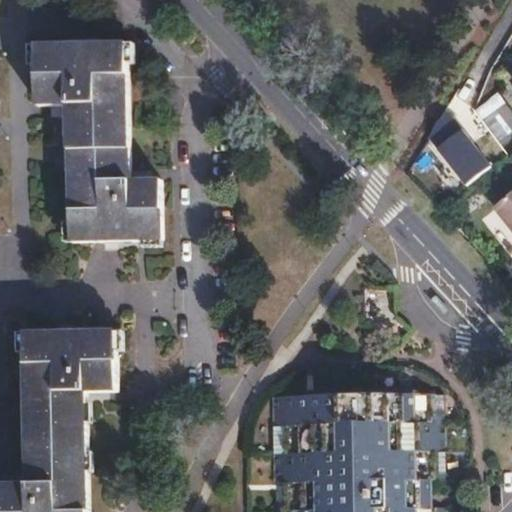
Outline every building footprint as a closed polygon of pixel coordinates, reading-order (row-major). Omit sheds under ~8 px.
[(128,45),(38,46),(38,107),(69,107),(72,243),(163,241),(162,181),(132,182),(128,45)] [(493,114),(508,136),(511,132),(511,123),(501,108),(493,114)] [(485,120),(501,141),(508,136),(493,114),(485,120)] [(511,197),(497,209),(511,227),(511,197)] [(450,306),(435,291),(430,297),(443,312),(450,306)] [(28,485),(0,485),(0,511),(89,511),(87,393),(118,393),(117,333),(28,335),(28,485)] [(446,511),(446,509),(432,509),(432,493),(431,481),(445,481),(445,397),(432,397),(431,396),(273,398),(274,484),(283,484),(283,507),(275,507),(274,511),(446,511)]
